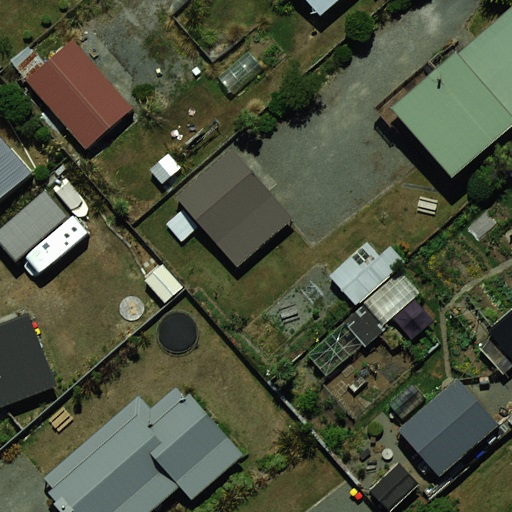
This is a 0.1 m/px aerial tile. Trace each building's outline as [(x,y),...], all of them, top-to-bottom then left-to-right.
[(307,0),(316,9),(326,0),(307,0)] [(511,10),(393,109),(451,178),(511,127),(511,10)] [(45,30),(7,69),(85,144),(122,106),(113,98),(129,82),(77,32),(63,46),(45,30)] [(0,141),(0,184),(21,166),(0,141)] [(224,150),(164,195),(224,260),(279,210),(224,150)] [(511,221),(508,225),(511,229),(511,314),(493,330),(511,352),(511,221)] [(377,230),(327,271),(358,309),(408,268),(377,230)] [(29,315),(0,325),(0,396),(52,378),(29,315)] [(503,411),(461,367),(391,434),(434,478),(503,411)] [(69,511),(166,511),(241,445),(216,412),(172,441),(130,392),(37,473),(69,511)]
